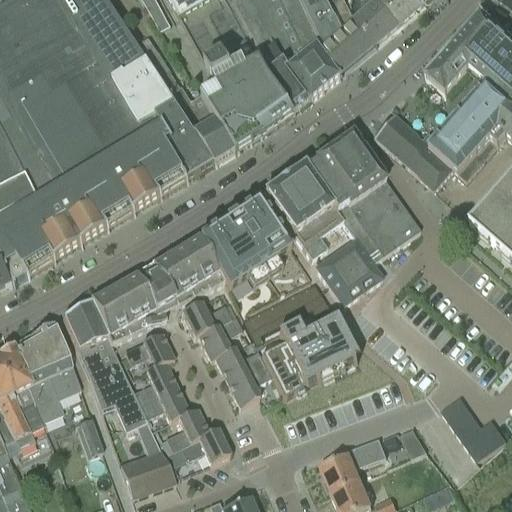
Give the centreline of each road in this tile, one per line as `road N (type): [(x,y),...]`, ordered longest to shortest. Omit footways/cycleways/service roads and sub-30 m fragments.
road 1 (tertiary): [(341,114),(188,226),(0,331)]
road 2 (residential): [(511,392),(492,415),(375,310)]
road 3 (residential): [(341,114),(413,208),(429,241),(420,260)]
road 4 (tertiary): [(468,0),(370,101),(341,114)]
road 5 (residential): [(420,260),(511,343)]
